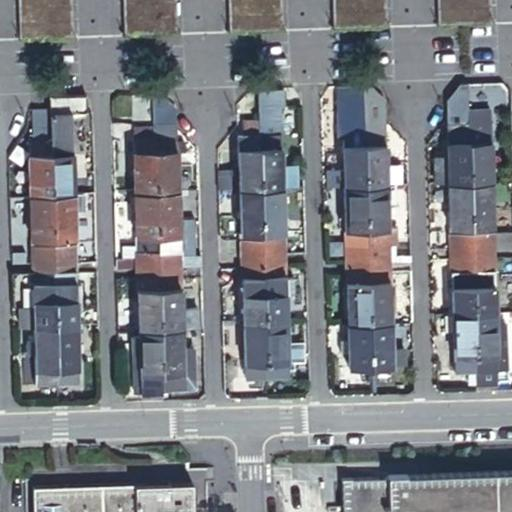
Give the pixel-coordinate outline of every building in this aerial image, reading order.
[(67,0),(18,0),(18,34),(67,34),(67,0)] [(173,30),(173,0),(145,0),(144,29),(173,30)] [(277,29),(277,0),(226,0),(227,29),(277,29)] [(382,0),(331,0),(332,23),(383,24),(382,0)] [(486,22),(486,0),(436,0),(436,21),(486,22)] [(511,230),(493,231),(489,122),(485,123),(484,103),(466,104),(465,81),(458,81),(445,97),(448,155),(435,156),(436,180),(448,180),(453,312),(445,312),(446,330),(454,329),(455,371),(477,370),(478,385),(500,384),(500,369),(509,369),(508,348),(497,349),(493,249),(511,248),(511,230)] [(385,183),(383,98),(367,84),(333,85),(334,132),(343,132),(344,167),(329,168),(329,184),(345,184),(348,323),(340,323),(340,337),(349,337),(350,364),(405,362),(405,349),(391,349),(388,238),(393,238),(393,221),(388,221),(388,199),(393,200),(392,182),(385,183)] [(284,248),(281,130),(278,130),(277,105),(280,105),(280,87),(255,88),(256,115),(256,130),(242,131),(238,131),(246,374),(288,372),(284,263),(292,262),(292,247),(284,248)] [(175,126),(175,102),(160,90),(131,91),(135,190),(128,190),(130,242),(124,242),(124,255),(120,255),(121,268),(138,268),(140,334),(133,335),(134,391),(163,390),(163,386),(195,385),(194,345),(182,345),(181,324),(197,324),(196,303),(181,304),(180,263),(201,263),(201,251),(197,251),(196,214),(178,215),(175,133),(175,126)] [(70,196),(67,113),(85,113),(84,95),(48,96),(49,140),(46,140),(45,110),(29,110),(30,140),(26,140),(30,270),(21,270),(22,306),(33,306),(34,334),(22,335),(23,348),(34,348),(35,380),(76,379),(73,306),(80,306),(79,282),(73,282),(70,213),(83,213),(82,195),(70,196)] [(242,116),(242,131),(256,130),(256,115),(242,116)] [(180,511),(179,456),(27,459),(29,507),(5,508),(5,511),(180,511)] [(511,458),(328,465),(329,511),(428,511),(511,509),(511,458)]
